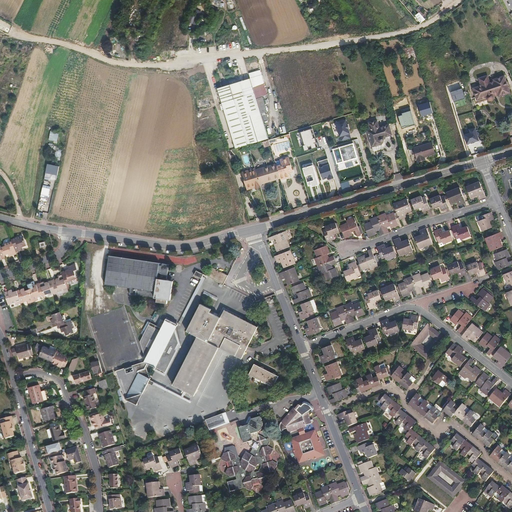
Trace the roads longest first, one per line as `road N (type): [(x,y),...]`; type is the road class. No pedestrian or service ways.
road 1 (track): [(458,0),(407,31),(162,64),(121,64),(0,28)]
road 2 (residential): [(481,162),(252,229)]
road 3 (residential): [(511,481),(455,428),(435,431),(391,390),(327,411)]
road 4 (residential): [(252,229),(185,246),(67,232)]
road 5 (residential): [(99,511),(94,466),(61,387),(36,373),(12,379)]
road 6 (residential): [(496,198),(345,251)]
road 7 (unclassified): [(50,511),(12,379)]
road 8 (residential): [(252,229),(302,348)]
road 9 (residential): [(414,306),(511,383)]
road 10 (residential): [(302,348),(414,306)]
